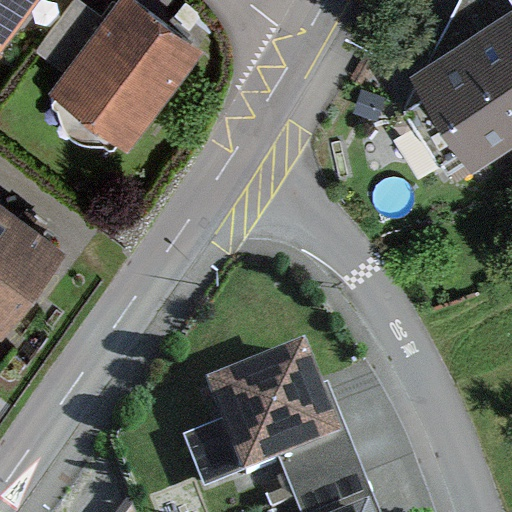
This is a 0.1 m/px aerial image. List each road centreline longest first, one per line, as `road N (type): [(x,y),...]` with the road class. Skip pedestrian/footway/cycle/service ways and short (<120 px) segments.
road 1 (residential): [(226,161),(330,232),(386,292),(476,511)]
road 2 (tertiary): [(226,161),(0,486)]
road 3 (tertiary): [(328,0),(226,161)]
